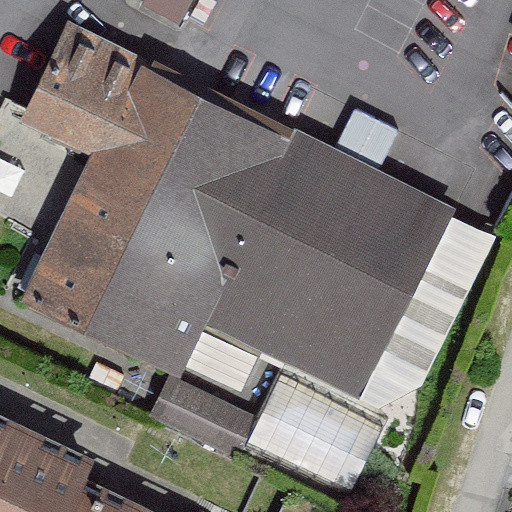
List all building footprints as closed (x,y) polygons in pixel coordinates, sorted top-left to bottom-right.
[(148,0),(179,18),(189,0),(148,0)] [(418,420),(509,227),(77,24),(37,111),(110,145),(41,290),(191,360),(208,322),(418,420)] [(277,374),(263,407),(170,368),(155,404),(354,489),(383,419),(277,374)] [(0,404),(0,511),(57,511),(81,465),(89,448),(0,404)] [(176,511),(81,465),(57,511),(176,511)]
